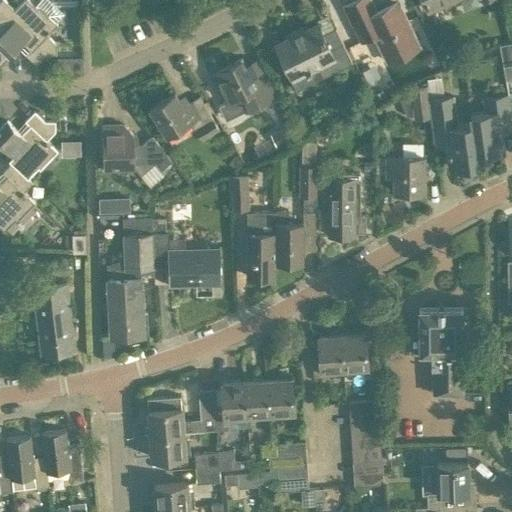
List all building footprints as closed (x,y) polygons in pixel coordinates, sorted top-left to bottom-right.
[(14,19),(0,33),(0,45),(9,54),(22,41),(31,49),(26,54),(36,63),(46,53),(56,53),(56,42),(47,34),(57,23),(55,21),(63,13),(49,0),(38,0),(34,4),(29,0),(22,0),(15,9),(9,15),(14,19)] [(0,0),(0,63),(9,54),(0,45),(0,33),(14,19),(9,15),(15,9),(5,0),(0,0)] [(369,0),(359,0),(344,7),(361,44),(373,38),(385,63),(418,48),(403,16),(401,17),(395,5),(376,14),(369,0)] [(423,0),(427,8),(444,0),(423,0)] [(289,40),(277,46),(292,77),(289,79),(294,89),(351,61),(335,30),(335,31),(323,37),(317,26),(303,33),(301,30),(287,37),(289,40)] [(511,41),(499,44),(503,63),(509,62),(511,62),(511,61),(511,41)] [(235,62),(212,73),(226,101),(226,102),(239,96),(246,110),(263,101),(277,129),(289,124),(278,101),(274,103),(271,97),(275,96),(264,74),(252,81),(244,65),(245,64),(242,57),(234,61),(235,62)] [(409,87),(398,93),(407,116),(413,114),(414,118),(430,116),(428,101),(426,84),(409,86),(409,87)] [(175,91),(149,107),(166,136),(190,122),(196,118),(200,125),(195,128),(201,138),(218,127),(199,95),(188,101),(186,102),(184,98),(180,100),(178,97),(175,91)] [(486,114),(472,116),(473,126),(477,154),(503,151),(500,132),(511,130),(511,127),(508,97),(484,100),(486,114)] [(453,98),(428,101),(430,116),(433,132),(445,130),(450,168),(479,164),(477,154),(473,126),(457,128),(453,98)] [(7,120),(0,127),(0,141),(14,154),(9,160),(11,162),(27,177),(27,176),(38,165),(39,167),(57,149),(47,139),(56,129),(56,119),(44,119),(34,110),(25,120),(30,124),(21,133),(7,120)] [(124,123),(103,124),(104,166),(134,165),(140,173),(155,162),(160,169),(172,160),(152,135),(141,143),(138,143),(136,143),(133,133),(133,132),(124,123)] [(290,127),(272,136),(277,146),(295,138),(290,127)] [(316,147),(316,165),(325,165),(325,147),(316,147)] [(386,156),(386,177),(393,177),(393,192),(424,192),(424,156),(386,156)] [(234,157),(229,163),(236,168),(240,161),(234,157)] [(0,224),(3,228),(14,217),(15,218),(33,200),(23,189),(32,180),(27,176),(27,177),(11,162),(2,171),(7,176),(0,182),(0,224)] [(275,212),(275,263),(303,263),(303,251),(316,251),(316,225),(316,165),(300,165),(300,196),(303,196),(303,222),(288,222),(289,210),(275,210),(275,212)] [(247,174),(231,175),(232,207),(248,207),(247,174)] [(328,197),(327,237),(354,238),(354,234),(364,234),(364,218),(358,218),(359,175),(342,175),(342,179),(328,179),(328,197)] [(130,211),(130,195),(98,195),(99,212),(130,211)] [(247,232),(247,277),(275,277),(275,263),(275,212),(247,211),(247,222),(247,232)] [(166,216),(153,217),(153,218),(153,231),(166,231),(166,216)] [(123,260),(107,265),(107,280),(110,335),(145,333),(144,332),(148,332),(147,312),(144,312),(142,278),(142,275),(142,266),(154,266),(154,263),(153,231),(124,232),(126,259),(123,260)] [(166,231),(153,231),(154,263),(168,263),(168,265),(169,285),(170,285),(170,281),(186,281),(186,277),(195,277),(195,284),(212,284),(213,284),(213,280),(219,280),(219,284),(220,284),(219,245),(218,245),(218,249),(203,249),(202,246),(185,246),(185,250),(169,250),(168,237),(168,231),(166,231)] [(73,233),(73,251),(86,251),(86,233),(73,233)] [(11,276),(0,277),(0,303),(14,303),(11,276)] [(67,282),(34,285),(41,352),(46,352),(46,356),(71,353),(71,349),(74,348),(67,282)] [(419,333),(410,333),(410,353),(419,353),(433,353),(433,395),(464,395),(463,352),(463,309),(419,310),(419,333)] [(365,331),(341,333),(344,366),(344,368),(344,372),(356,371),(356,365),(367,365),(365,331)] [(341,333),(318,334),(319,357),(320,365),(320,373),(333,372),(332,367),(344,366),(341,333)] [(388,339),(377,340),(379,362),(389,361),(390,361),(388,339)] [(292,378),(268,380),(271,417),(283,416),(282,413),(294,412),(292,378)] [(268,380),(245,381),(248,419),(260,418),(259,415),(270,414),(271,417),(268,380)] [(223,390),(214,390),(217,429),(248,426),(248,419),(245,381),(222,383),(223,390)] [(180,397),(148,399),(149,411),(148,411),(150,434),(163,433),(183,432),(183,431),(217,429),(214,390),(199,391),(201,420),(182,421),(181,409),(180,397)] [(378,399),(349,401),(349,413),(378,411),(378,399)] [(378,411),(349,413),(350,422),(379,420),(378,411)] [(379,420),(350,422),(351,433),(380,431),(379,420)] [(380,431),(351,433),(352,446),(381,444),(380,431)] [(66,432),(43,434),(45,457),(46,457),(48,474),(69,471),(70,483),(84,482),(79,438),(67,439),(66,432)] [(163,433),(150,434),(152,459),(190,456),(189,444),(184,444),(183,434),(183,432),(163,433)] [(31,437),(8,440),(14,492),(49,488),(48,474),(46,457),(45,457),(33,459),(31,437)] [(305,440),(276,442),(277,454),(306,452),(305,440)] [(381,444),(352,446),(352,458),(381,456),(381,444)] [(232,448),(218,449),(220,468),(233,467),(232,448)] [(217,451),(194,452),(195,470),(220,468),(218,449),(216,449),(217,451)] [(277,454),(269,454),(269,466),(278,466),(307,464),(306,452),(277,454)] [(381,456),(352,458),(353,470),(382,468),(381,456)] [(0,490),(0,494),(14,493),(10,463),(0,464),(0,490)] [(307,464),(278,466),(279,478),(308,476),(307,464)] [(438,493),(427,494),(428,507),(476,506),(476,492),(469,492),(468,464),(437,465),(438,493)] [(220,468),(195,470),(196,483),(220,481),(220,468)] [(382,468),(353,470),(354,482),(354,485),(383,483),(382,468)] [(237,472),(225,474),(226,484),(238,483),(237,472)] [(308,476),(279,478),(279,490),(308,488),(308,476)] [(188,484),(154,487),(156,510),(190,508),(194,507),(193,495),(189,496),(188,484)] [(324,487),(314,488),(315,498),(324,498),(324,487)] [(86,511),(85,501),(69,503),(70,511),(86,511)] [(222,511),(222,503),(211,503),(211,511),(222,511)]
